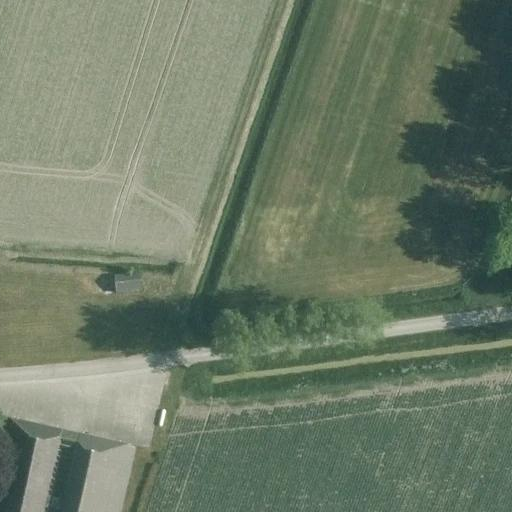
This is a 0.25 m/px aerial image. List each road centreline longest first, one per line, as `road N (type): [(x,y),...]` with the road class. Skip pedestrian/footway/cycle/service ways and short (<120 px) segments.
road 1 (unclassified): [(0,378),(511,318)]
road 2 (track): [(153,359),(279,0)]
